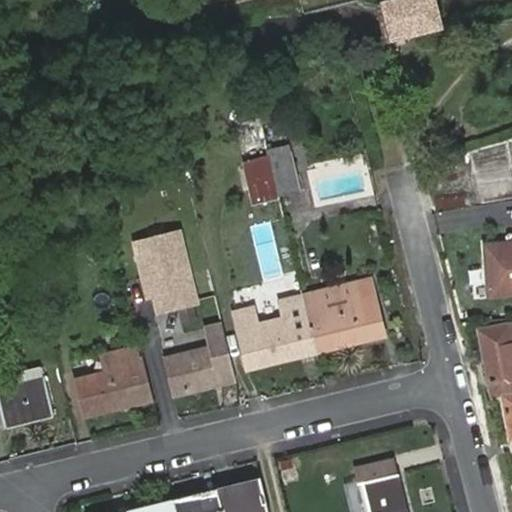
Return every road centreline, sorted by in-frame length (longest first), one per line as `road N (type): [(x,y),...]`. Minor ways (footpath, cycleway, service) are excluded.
road 1 (residential): [(453,385),(33,487)]
road 2 (residential): [(453,385),(400,172)]
road 3 (residential): [(485,511),(453,385)]
